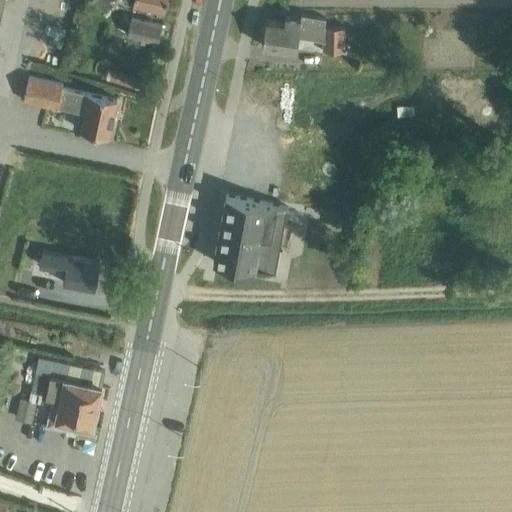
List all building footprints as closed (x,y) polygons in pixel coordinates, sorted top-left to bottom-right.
[(88,0),(86,7),(106,11),(108,0),(88,0)] [(166,0),(122,0),(122,1),(164,10),(166,0)] [(280,21),(264,19),(260,45),(293,49),(296,35),(320,38),(320,49),(341,49),(342,24),(321,23),(320,16),(298,11),(297,17),(281,13),(280,21)] [(40,14),(30,56),(59,63),(69,21),(40,14)] [(128,26),(126,34),(158,41),(161,23),(130,17),(128,26)] [(57,105),(84,111),(80,129),(108,135),(116,98),(61,86),(61,82),(28,75),(22,99),(56,106),(57,105)] [(266,201),(224,194),(212,261),(273,272),(286,206),(266,202),(266,201)] [(329,210),(326,225),(341,228),(344,213),(329,210)] [(435,232),(396,233),(396,240),(382,241),(383,269),(416,268),(416,258),(435,257),(435,232)] [(93,288),(98,261),(67,254),(41,250),(39,263),(63,267),(61,282),(93,288)] [(40,273),(20,269),(16,294),(36,297),(40,273)] [(35,370),(102,385),(105,369),(39,354),(35,370)] [(102,385),(35,370),(29,397),(20,395),(15,417),(31,421),(37,400),(43,401),(45,395),(50,396),(46,424),(67,428),(66,431),(75,433),(77,422),(93,426),(102,385)] [(77,422),(75,433),(96,438),(98,427),(93,426),(77,422)]
